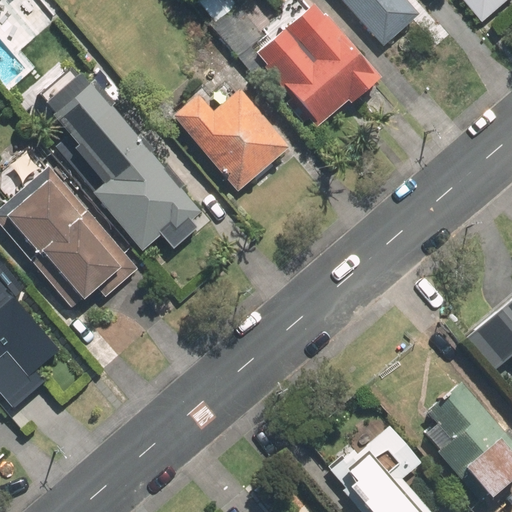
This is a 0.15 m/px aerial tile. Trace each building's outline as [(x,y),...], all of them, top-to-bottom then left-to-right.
[(286,28),(261,0),(195,0),(214,22),(211,24),(257,78),(266,71),(315,128),(346,101),(349,105),(379,79),(323,15),(320,18),(310,7),(286,28)] [(341,0),(381,47),(416,17),(401,0),(341,0)] [(234,59),(200,19),(170,44),(204,84),(234,59)] [(148,145),(88,76),(61,99),(71,111),(51,129),(43,120),(20,119),(46,149),(56,140),(89,178),(83,184),(141,252),(167,229),(173,236),(199,213),(143,148),(148,145)] [(171,117),(236,191),(287,148),(237,91),(212,113),(197,95),(171,117)] [(0,207),(0,226),(70,307),(79,299),(81,300),(96,288),(104,297),(134,271),(45,168),(0,207)] [(0,378),(38,346),(43,353),(61,338),(38,311),(33,315),(21,301),(22,300),(3,278),(0,280),(0,378)] [(486,376),(511,355),(511,294),(456,339),(486,376)] [(435,452),(478,503),(482,500),(492,511),(511,511),(511,494),(505,486),(511,480),(511,442),(460,383),(426,412),(436,424),(424,434),(438,450),(435,452)] [(354,447),(328,470),(344,489),(341,492),(358,511),(427,511),(400,480),(419,464),(388,428),(359,453),(354,447)]
